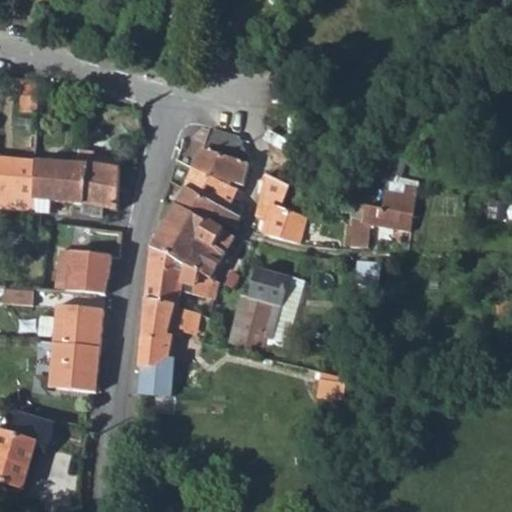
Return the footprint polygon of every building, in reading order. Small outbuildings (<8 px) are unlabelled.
[(21,122),(39,123),(40,102),(41,103),(42,86),(22,85),(21,122)] [(293,86),(269,85),(269,101),(293,102),(293,86)] [(213,129),(197,168),(232,186),(234,183),(246,187),(254,163),(244,137),(213,129)] [(97,150),(81,149),(80,164),(91,164),(86,204),(76,203),(74,212),(92,213),(92,216),(105,217),(106,209),(120,211),(123,168),(96,165),(97,150)] [(0,210),(37,211),(37,207),(38,198),(38,161),(0,157),(0,210)] [(47,199),(76,203),(86,204),(91,164),(80,164),(38,161),(38,198),(47,199)] [(197,168),(187,187),(242,217),(244,206),(234,202),(240,190),(232,186),(197,168)] [(373,226),(413,234),(422,190),(391,184),(388,199),(385,209),(357,204),(354,206),(352,250),(370,251),(373,226)] [(187,187),(179,205),(212,225),(215,220),(238,230),(242,217),(187,187)] [(46,208),(47,199),(38,198),(37,207),(46,208)] [(300,244),(308,216),(274,206),(274,203),(262,200),(258,216),(269,219),(265,234),(300,244)] [(179,205),(154,250),(188,267),(212,225),(179,205)] [(212,279),(235,238),(212,225),(188,267),(212,279)] [(113,251),(115,231),(91,229),(89,249),(113,251)] [(207,297),(212,279),(188,267),(154,250),(152,249),(148,299),(178,306),(185,281),(197,283),(195,293),(207,297)] [(113,256),(64,251),(59,290),(72,292),(87,293),(100,295),(102,278),(109,279),(113,256)] [(381,263),(360,263),(360,285),(380,286),(381,263)] [(250,298),(236,295),(233,305),(241,308),(231,343),(262,348),(276,306),(283,308),(293,277),(259,270),(250,298)] [(37,287),(7,284),(6,299),(35,302),(37,287)] [(182,334),(187,310),(178,306),(148,299),(141,367),(145,366),(143,392),(173,394),(176,356),(171,355),(172,340),(181,342),(182,334)] [(105,313),(59,309),(55,347),(102,351),(105,313)] [(195,337),(201,316),(187,310),(182,334),(195,337)] [(102,351),(55,347),(52,391),(99,395),(102,351)] [(322,376),(317,392),(341,399),(346,383),(322,376)] [(154,409),(176,409),(177,396),(154,396),(154,409)] [(39,445),(3,434),(6,424),(0,421),(0,481),(27,490),(39,445)]
